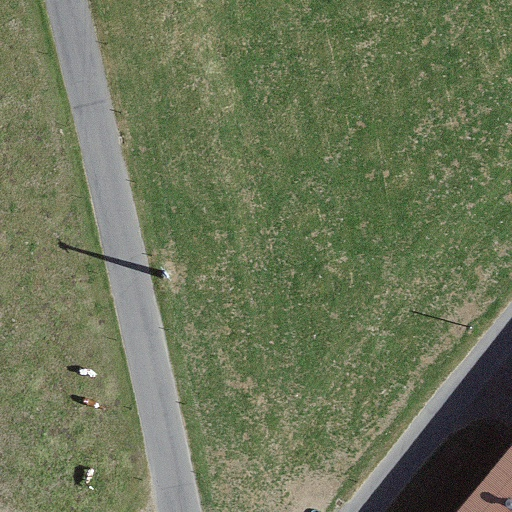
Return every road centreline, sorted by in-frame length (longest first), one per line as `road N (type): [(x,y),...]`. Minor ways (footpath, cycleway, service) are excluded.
road 1 (unclassified): [(70,0),(187,511)]
road 2 (unclassified): [(337,511),(511,313)]
